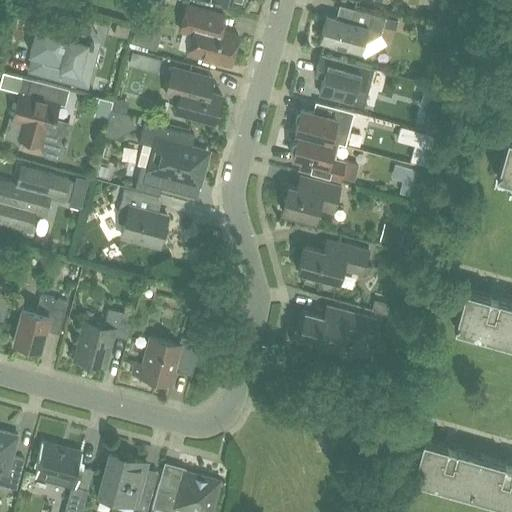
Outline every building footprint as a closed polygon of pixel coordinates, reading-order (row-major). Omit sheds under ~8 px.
[(187,4),(180,29),(194,33),(189,51),(230,62),(238,34),(221,29),(225,14),(187,4)] [(327,15),(320,40),(354,49),(358,46),(364,57),(387,44),(381,33),(383,26),(396,30),(399,20),(386,16),(355,8),(352,18),(347,21),(337,18),(327,15)] [(33,53),(29,69),(88,85),(92,67),(87,66),(95,33),(87,19),(63,12),(50,20),(48,26),(43,24),(36,28),(30,52),(33,53)] [(127,38),(129,27),(116,24),(114,35),(127,38)] [(147,47),(151,32),(135,28),(134,32),(131,42),(142,45),(147,47)] [(320,53),(317,66),(322,67),(320,76),(323,77),(319,92),(353,102),(357,83),(370,86),(374,68),(370,66),(320,53)] [(139,54),(125,61),(132,73),(145,65),(139,54)] [(172,67),(165,93),(179,96),(175,111),(214,121),(222,94),(209,91),(213,77),(172,67)] [(73,89),(59,86),(31,78),(27,93),(19,92),(8,134),(40,143),(46,152),(53,154),(62,150),(64,143),(66,144),(67,139),(66,139),(69,125),(54,120),(59,102),(69,105),(73,89)] [(108,111),(111,102),(101,99),(96,115),(104,117),(106,118),(108,111)] [(298,122),(295,132),(299,133),(299,132),(330,141),(340,143),(346,145),(349,130),(355,111),(335,106),(332,116),(313,111),(301,108),(301,111),(297,113),(296,119),(298,122)] [(424,113),(419,130),(435,134),(440,117),(424,113)] [(147,165),(142,181),(175,190),(178,179),(180,180),(185,177),(199,181),(206,151),(191,147),(194,134),(144,121),(139,141),(145,143),(140,163),(147,165)] [(415,145),(411,162),(426,166),(434,135),(419,131),(415,145)] [(293,143),(292,149),(294,153),(293,156),(301,158),(299,169),(316,173),(339,180),(340,177),(353,181),(358,164),(345,160),(340,158),(336,157),(340,143),(330,141),(299,132),(299,133),(297,141),(293,143)] [(511,180),(511,138),(508,137),(496,176),(511,180)] [(0,199),(0,221),(30,229),(35,211),(45,213),(49,195),(63,199),(70,200),(69,203),(68,207),(80,211),(88,182),(76,178),(75,182),(68,180),(68,178),(22,165),(16,186),(18,186),(17,191),(19,191),(16,204),(0,199)] [(288,184),(282,210),(315,219),(318,206),(334,210),(340,185),(300,174),(296,186),(288,184)] [(411,195),(414,182),(403,179),(399,192),(411,195)] [(124,189),(117,217),(119,222),(124,223),(121,235),(139,239),(141,243),(145,241),(160,245),(161,241),(166,238),(163,232),(168,215),(158,213),(155,208),(158,198),(124,189)] [(403,235),(405,228),(384,223),(383,225),(379,240),(400,246),(403,235)] [(304,244),(298,269),(339,280),(343,267),(363,273),(369,250),(338,241),(335,253),(304,244)] [(0,329),(0,330),(12,287),(0,283),(0,329)] [(511,343),(511,340),(511,301),(465,288),(454,327),(511,343)] [(22,307),(13,341),(40,348),(47,323),(60,326),(67,301),(41,294),(36,311),(22,307)] [(304,310),(298,335),(340,346),(343,333),(370,340),(376,318),(326,305),(323,315),(304,310)] [(85,319),(75,358),(104,366),(113,334),(127,338),(133,314),(108,307),(104,324),(85,319)] [(136,362),(133,373),(170,383),(179,351),(196,356),(198,349),(196,339),(181,336),(179,343),(150,336),(143,363),(136,362)] [(0,483),(16,487),(22,465),(24,458),(12,455),(18,434),(0,429),(0,483)] [(469,493),(480,454),(423,438),(412,477),(469,493)] [(81,465),(80,465),(79,465),(83,451),(42,440),(36,459),(39,460),(35,475),(76,486),(81,465)] [(140,486),(146,465),(146,462),(134,459),(134,457),(128,455),(128,457),(111,453),(100,494),(135,503),(133,508),(146,511),(152,490),(140,486)] [(511,505),(511,463),(480,454),(469,493),(511,505)] [(210,511),(219,480),(184,470),(182,480),(173,477),(171,484),(159,481),(152,506),(172,511),(174,511),(176,505),(194,510),(193,511),(210,511)] [(81,511),(86,496),(70,492),(64,511),(81,511)]
